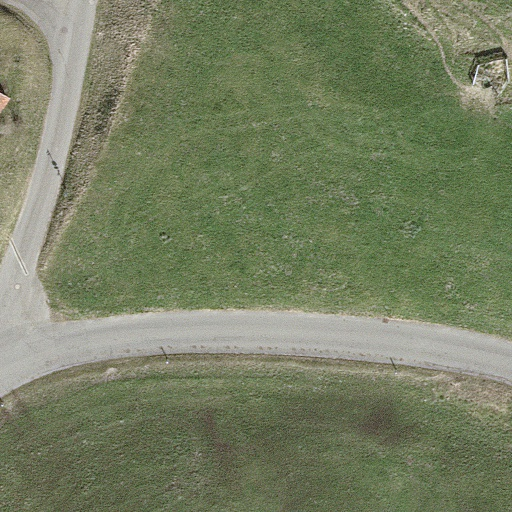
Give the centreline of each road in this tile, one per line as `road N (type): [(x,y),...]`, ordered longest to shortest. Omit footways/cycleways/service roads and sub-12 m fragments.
road 1 (unclassified): [(511,374),(341,340),(124,340),(13,354),(0,366)]
road 2 (track): [(82,0),(56,173),(20,275),(13,354)]
